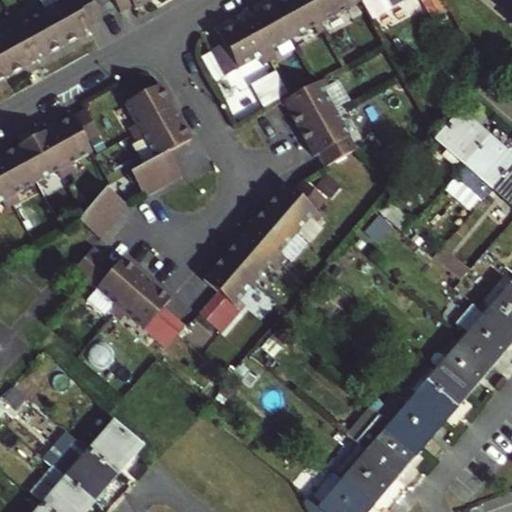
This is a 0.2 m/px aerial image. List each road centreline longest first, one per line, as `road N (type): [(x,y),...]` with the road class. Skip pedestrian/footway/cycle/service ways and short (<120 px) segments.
road 1 (residential): [(159,31),(246,189),(175,268)]
road 2 (residential): [(159,31),(0,118)]
